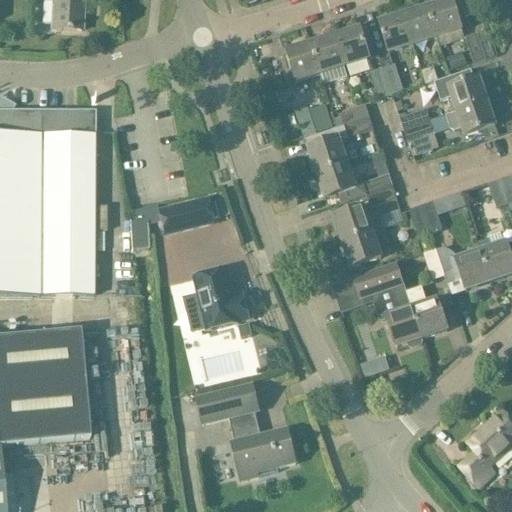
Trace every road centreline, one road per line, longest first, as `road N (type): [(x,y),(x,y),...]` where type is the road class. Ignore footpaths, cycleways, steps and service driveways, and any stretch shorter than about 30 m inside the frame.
road 1 (unclassified): [(371,451),(285,287),(201,38)]
road 2 (unclassified): [(0,73),(74,72),(201,38)]
road 3 (residential): [(371,451),(511,329)]
road 4 (residential): [(201,38),(332,0)]
